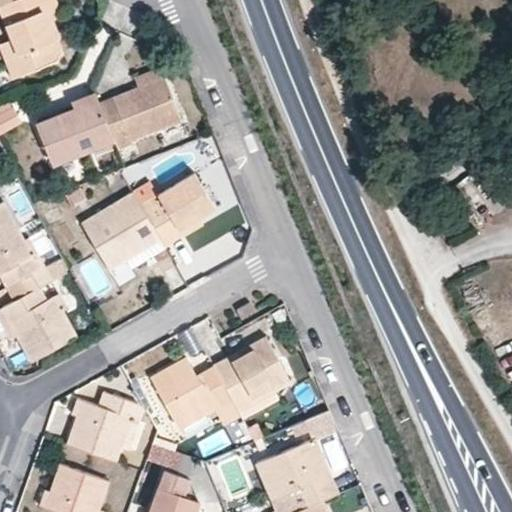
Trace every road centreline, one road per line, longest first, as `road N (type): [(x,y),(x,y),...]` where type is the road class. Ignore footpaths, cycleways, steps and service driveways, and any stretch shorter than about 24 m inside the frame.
road 1 (track): [(511,432),(446,319),(309,0)]
road 2 (primary): [(260,0),(430,385)]
road 3 (residential): [(8,411),(292,248)]
road 4 (residential): [(292,248),(401,511)]
road 5 (residential): [(190,0),(292,248)]
road 6 (primary): [(505,511),(453,404),(430,385)]
road 7 (track): [(397,206),(511,128)]
road 8 (primary): [(430,385),(431,415),(474,511)]
